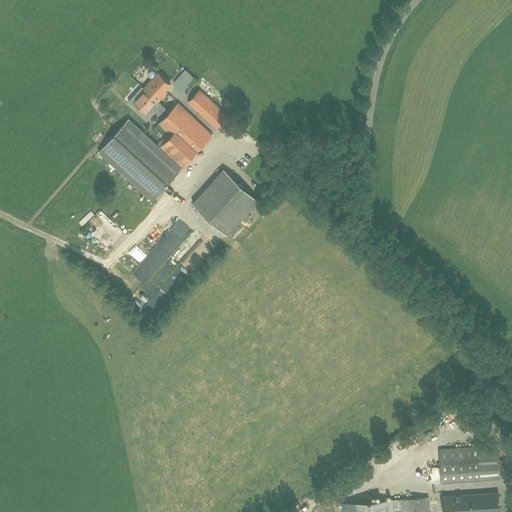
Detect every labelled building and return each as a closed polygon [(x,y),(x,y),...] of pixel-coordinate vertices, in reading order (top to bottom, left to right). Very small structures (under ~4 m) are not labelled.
[(158,73),(157,75),(154,72),(152,71),(150,72),(149,73),(148,75),(149,77),(152,80),(144,89),(145,90),(146,90),(156,99),(170,84),(158,73)] [(96,100),(108,87),(104,83),(92,96),(96,100)] [(217,128),(228,116),(199,89),(188,102),(217,128)] [(158,100),(156,99),(146,90),(145,90),(138,98),(135,95),(128,102),(130,104),(137,111),(141,107),(147,113),(150,116),(156,109),(161,113),(166,108),(158,100)] [(170,137),(167,134),(159,143),(162,145),(160,148),(128,119),(100,151),(152,200),(211,134),(178,103),(159,123),(171,135),(170,137)] [(226,234),(258,200),(224,169),(193,203),(226,234)] [(88,226),(83,232),(93,240),(98,235),(88,226)] [(86,237),(82,244),(89,248),(93,241),(86,237)] [(144,264),(132,278),(142,287),(154,273),(169,256),(160,248),(145,265),(144,264)] [(161,271),(167,278),(182,263),(176,257),(161,271)] [(160,275),(155,279),(159,284),(164,281),(160,275)] [(438,449),(441,482),(482,479),(502,478),(499,444),(438,449)] [(499,511),(498,492),(442,496),(443,511),(499,511)] [(428,511),(428,497),(341,504),(341,511),(392,511),(392,509),(402,508),(402,511),(428,511)]
